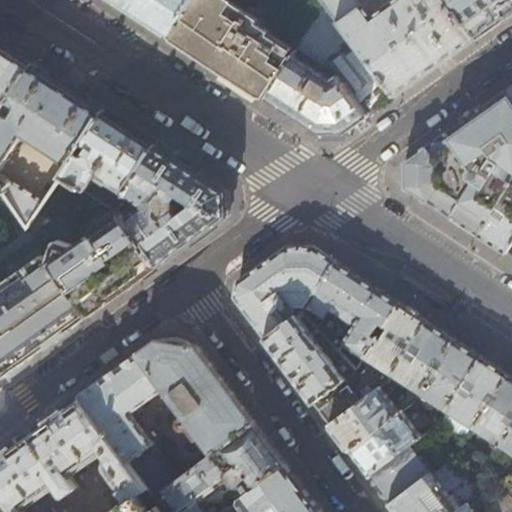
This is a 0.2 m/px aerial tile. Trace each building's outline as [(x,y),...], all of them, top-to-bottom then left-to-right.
[(119,0),(145,17),(172,34),(194,0),(119,0)] [(194,0),(172,34),(247,83),(268,96),(299,47),(327,4),(323,0),(194,0)] [(323,0),(327,4),(387,85),(388,86),(395,96),(437,66),(477,37),(449,0),(323,0)] [(511,0),(449,0),(477,37),(501,20),(511,11),(511,0)] [(387,85),(327,4),(299,47),(325,64),(328,60),(333,62),(334,66),(339,74),(360,104),(387,85)] [(0,41),(0,115),(2,113),(0,111),(0,99),(4,93),(12,98),(34,64),(0,41)] [(331,68),(334,66),(333,62),(328,60),(325,64),(299,47),(268,96),(299,117),(321,132),(346,131),(357,123),(368,115),(360,104),(339,74),(333,79),(324,73),(327,66),(331,68)] [(66,84),(34,64),(12,98),(19,103),(9,118),(2,113),(0,115),(0,186),(1,187),(29,227),(46,201),(12,180),(11,181),(0,173),(0,172),(24,135),(70,165),(106,110),(66,84)] [(386,103),(395,96),(388,86),(379,93),(386,103)] [(511,97),(506,90),(492,100),(477,111),(496,139),(511,159),(511,97)] [(131,127),(106,110),(70,165),(63,175),(87,190),(97,175),(125,193),(158,144),(131,127)] [(461,121),(446,133),(465,160),(465,171),(478,162),(469,149),(484,138),(488,145),(496,139),(477,111),(461,121)] [(465,176),(465,171),(465,160),(446,133),(426,147),(405,162),(406,187),(423,198),(451,216),(466,194),(465,176)] [(191,166),(158,144),(125,193),(144,205),(144,208),(140,211),(135,210),(126,217),(160,265),(195,241),(229,216),(228,190),(191,166)] [(511,184),(511,170),(500,188),(481,176),(465,176),(466,194),(451,216),(463,225),(479,235),(511,184)] [(511,184),(479,235),(489,241),(506,253),(511,244),(511,184)] [(117,210),(122,214),(128,204),(121,200),(115,209),(117,210)] [(160,265),(126,217),(125,215),(122,214),(117,210),(104,219),(106,223),(76,245),(62,242),(59,244),(57,254),(47,253),(91,315),(125,290),(160,265)] [(36,238),(0,263),(0,279),(3,284),(1,285),(41,342),(45,348),(91,315),(47,253),(36,238)] [(294,247),(289,248),(288,246),(263,264),(239,282),(236,297),(259,327),(267,338),(303,311),(307,308),(337,261),(325,254),(314,246),(313,248),(307,247),(294,247)] [(371,284),(337,261),(307,308),(303,311),(339,351),(342,346),(363,361),(401,303),(371,284)] [(0,310),(33,357),(39,353),(45,348),(41,342),(1,285),(0,285),(0,310)] [(412,310),(401,303),(363,361),(357,371),(348,379),(351,384),(333,398),(332,401),(330,403),(320,409),(325,416),(331,424),(381,387),(388,382),(393,374),(428,321),(412,310)] [(0,375),(3,379),(33,357),(0,310),(0,375)] [(339,351),(303,311),(267,338),(297,378),(320,409),(330,403),(332,401),(333,398),(351,384),(348,379),(357,371),(339,351)] [(438,328),(428,321),(393,374),(411,386),(409,400),(397,408),(381,387),(331,424),(341,437),(351,450),(403,411),(414,403),(421,392),(455,338),(438,328)] [(466,346),(455,338),(421,392),(447,410),(482,356),(466,346)] [(123,366),(80,397),(130,463),(131,464),(156,445),(132,413),(164,390),(213,455),(256,423),(237,398),(198,346),(159,340),(123,366)] [(496,365),(482,356),(447,410),(475,428),(509,374),(496,365)] [(511,375),(509,374),(475,428),(502,446),(511,429),(511,375)] [(130,463),(80,397),(29,434),(0,454),(0,497),(11,511),(24,511),(57,488),(64,497),(64,498),(65,498),(66,498),(67,498),(67,497),(76,491),(77,490),(78,489),(77,488),(77,487),(77,486),(76,486),(71,479),(103,455),(107,460),(104,463),(104,464),(104,466),(104,467),(104,469),(104,470),(105,472),(106,473),(128,503),(115,511),(165,511),(162,506),(153,511),(152,511),(140,496),(149,489),(131,464),(130,463)] [(422,437),(403,411),(351,450),(359,462),(370,476),(421,437),(422,437)] [(256,423),(213,455),(181,479),(156,498),(162,506),(165,511),(220,511),(215,505),(207,511),(200,503),(206,498),(204,494),(221,481),(223,484),(222,484),(222,485),(222,486),(221,486),(221,487),(224,489),(224,490),(225,491),(226,491),(227,491),(228,491),(232,495),(250,482),(254,488),(287,464),(270,441),(256,423)] [(511,429),(502,446),(511,452),(511,429)] [(430,449),(421,437),(370,476),(379,488),(390,503),(417,483),(409,471),(424,460),(429,457),(430,449)] [(181,479),(156,445),(131,464),(149,489),(156,498),(181,479)] [(409,471),(417,483),(431,472),(432,471),(424,460),(409,471)] [(254,488),(241,498),(240,502),(247,511),(322,511),(305,489),(287,464),(254,488)] [(417,483),(390,503),(396,511),(475,511),(468,503),(463,507),(454,494),(449,496),(431,472),(417,483)] [(511,511),(511,490),(509,494),(485,511),(511,511)] [(11,511),(0,497),(0,511),(11,511)]
